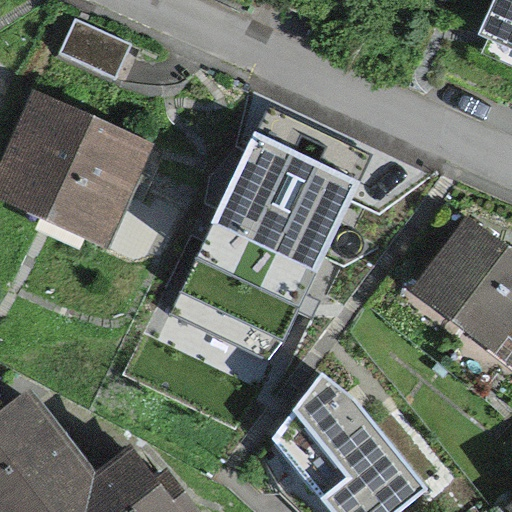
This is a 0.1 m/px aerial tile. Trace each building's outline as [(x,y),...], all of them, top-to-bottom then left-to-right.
[(511,46),(511,0),(501,0),(486,36),(511,46)] [(153,151),(35,98),(0,175),(0,205),(106,254),(153,151)] [(388,181),(257,119),(224,190),(354,252),(388,181)] [(511,259),(467,224),(424,277),(497,336),(511,317),(511,259)] [(39,384),(0,413),(0,511),(193,511),(138,436),(99,465),(39,384)] [(423,458),(361,391),(303,445),(365,511),(423,458)]
